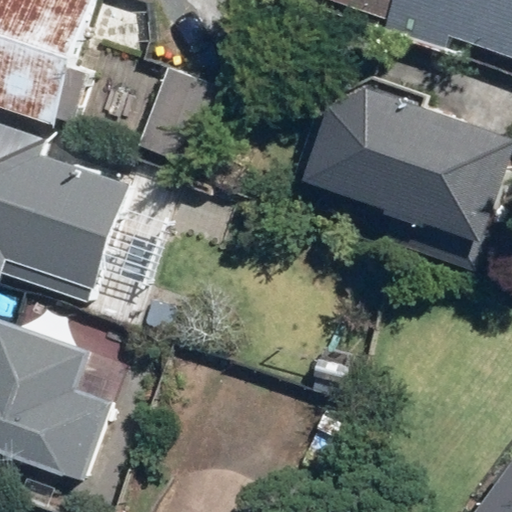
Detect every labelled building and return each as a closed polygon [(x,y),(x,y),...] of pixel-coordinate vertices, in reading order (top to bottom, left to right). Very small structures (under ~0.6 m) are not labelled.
[(105,0),(0,0),(0,99),(62,122),(105,0)] [(511,0),(353,0),(511,53),(511,0)] [(233,85),(176,64),(147,144),(203,164),(233,85)] [(511,122),(382,75),(328,99),(302,170),(493,239),(511,187),(511,122)] [(132,163),(0,115),(0,273),(44,290),(77,201),(113,214),(132,163)] [(98,348),(0,315),(0,449),(92,481),(120,399),(85,387),(98,348)] [(511,511),(511,474),(484,511),(511,511)]
